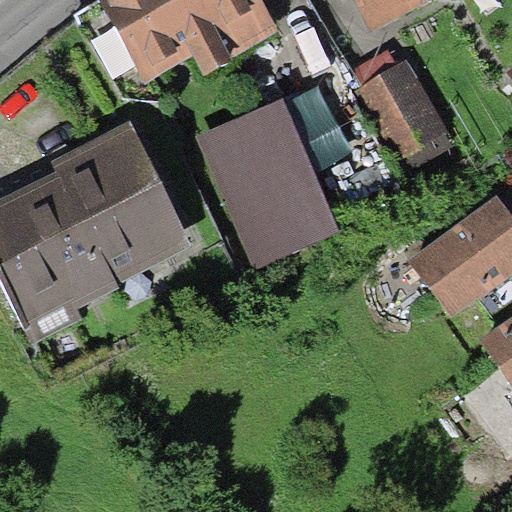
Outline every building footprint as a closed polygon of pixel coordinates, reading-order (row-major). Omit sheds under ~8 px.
[(261,0),(96,0),(146,87),(193,60),(206,81),(234,65),(233,61),(281,34),(261,0)] [(352,0),(367,31),(430,0),(352,0)] [(411,60),(362,88),(407,167),(456,139),(411,60)] [(281,107),(201,140),(254,266),(334,232),(281,107)] [(62,178),(0,208),(0,279),(31,342),(79,318),(74,308),(191,250),(130,128),(55,165),(62,178)] [(511,218),(499,201),(411,265),(451,321),(511,277),(511,218)] [(511,326),(482,348),(511,387),(511,326)]
